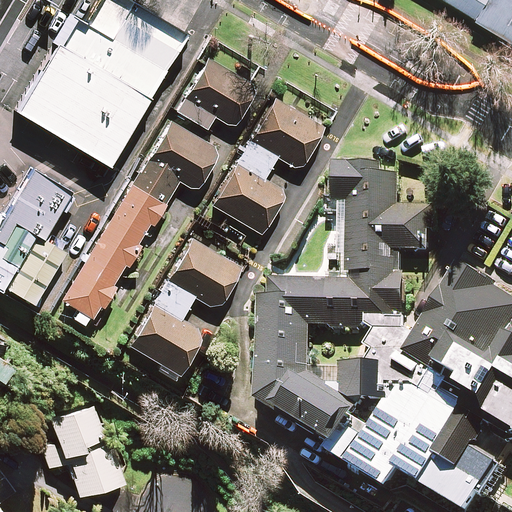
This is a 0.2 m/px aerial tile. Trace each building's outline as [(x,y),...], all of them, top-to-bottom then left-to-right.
[(511,0),(447,0),(511,39),(511,0)] [(148,96),(49,38),(8,106),(107,165),(148,96)] [(252,87),(204,59),(181,101),(211,117),(228,128),(252,87)] [(321,127),(271,99),(247,140),(275,156),(297,169),(321,127)] [(203,131),(211,117),(181,101),(173,114),(203,131)] [(143,161),(175,181),(192,191),(216,152),(166,122),(143,161)] [(260,182),(275,156),(247,140),(232,167),(260,182)] [(511,511),(511,289),(460,259),(417,333),(404,316),(404,249),(431,249),(431,205),(407,205),(407,167),(384,167),(384,156),(328,156),(328,203),(348,203),(348,276),(271,276),(271,294),(261,294),(261,402),(393,482),(405,462),(468,501),(478,484),(453,469),(483,419),(511,436),(511,511)] [(0,201),(0,232),(24,246),(62,182),(25,160),(0,201)] [(143,161),(127,186),(161,205),(175,181),(143,161)] [(257,233),(279,193),(260,182),(232,167),(210,206),(257,233)] [(161,205),(127,186),(55,304),(86,323),(96,308),(99,310),(112,289),(107,286),(119,266),(123,269),(136,247),(132,245),(144,225),(148,227),(161,205)] [(36,224),(24,246),(2,282),(26,297),(61,239),(36,224)] [(0,285),(24,246),(0,232),(0,285)] [(235,267),(187,240),(164,281),(190,297),(211,309),(235,267)] [(176,322),(190,297),(164,281),(149,306),(176,322)] [(176,322),(149,306),(122,350),(171,379),(198,335),(176,322)] [(13,367),(0,359),(0,380),(4,383),(13,367)] [(117,483),(92,408),(45,424),(70,499),(117,483)] [(0,511),(19,511),(0,485),(0,511)]
